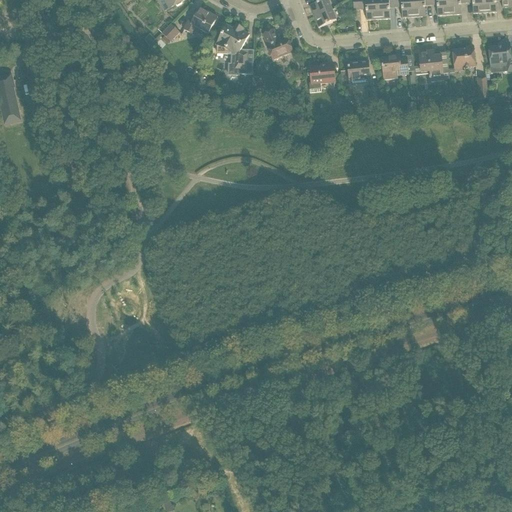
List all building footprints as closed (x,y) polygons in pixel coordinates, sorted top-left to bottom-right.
[(161,0),(159,2),(165,12),(176,6),(177,7),(182,4),(181,3),(185,0),(161,0)] [(318,0),(320,2),(309,7),(314,18),(332,10),(327,0),(318,0)] [(377,0),(366,1),(365,0),(361,0),(359,0),(360,10),(366,10),(366,21),(378,20),(377,0)] [(389,8),(395,8),(394,0),(382,0),(377,0),(378,20),(390,19),(389,8)] [(412,0),(394,0),(395,8),(401,8),(402,19),(414,18),(412,0)] [(425,6),(431,6),(430,0),(412,0),(414,18),(426,17),(425,6)] [(448,0),(430,0),(431,6),(437,5),(437,16),(449,16),(448,0)] [(460,4),(466,4),(466,0),(448,0),(449,16),(461,15),(460,4)] [(483,0),(466,0),(466,4),(472,3),(473,14),(485,13),(483,0)] [(496,2),(499,1),(498,0),(483,0),(485,13),(497,13),(496,2)] [(502,9),(511,7),(511,0),(498,0),(499,1),(502,1),(502,9)] [(208,35),(218,18),(200,8),(196,15),(193,13),(183,30),(194,36),(197,29),(208,35)] [(336,21),(332,12),(332,10),(314,18),(318,29),(336,21)] [(171,25),(162,34),(170,43),(180,33),(171,25)] [(243,32),(244,30),(236,26),(234,30),(227,26),(216,47),(216,55),(231,55),(231,64),(228,64),(228,76),(239,77),(239,75),(253,76),(253,61),(247,61),(248,54),(241,50),(249,35),(243,32)] [(277,40),(278,40),(274,30),(263,35),(268,47),(267,47),(272,61),(293,52),(288,39),(278,43),(277,40)] [(150,35),(145,40),(146,41),(150,47),(156,41),(150,35)] [(511,54),(511,55),(510,44),(501,45),(501,48),(499,49),(499,48),(489,49),(491,70),(506,68),(507,73),(511,72),(511,54)] [(464,70),(475,68),(474,49),(453,51),(455,72),(464,71),(464,70)] [(433,52),(419,53),(420,63),(420,67),(421,74),(430,73),(431,83),(444,81),(441,56),(434,57),(434,55),(434,54),(433,52)] [(400,57),(396,57),(395,55),(391,56),(391,58),(381,59),(384,81),(398,79),(398,77),(409,76),(407,58),(400,59),(400,57)] [(350,68),(348,68),(349,78),(349,83),(352,82),(352,85),(366,83),(366,81),(370,81),(369,72),(368,62),(349,64),(350,68)] [(311,80),(308,80),(309,90),(309,94),(321,93),(321,89),(320,85),(335,83),(334,73),(333,64),(324,64),(324,67),(310,68),(311,78),(311,80)] [(12,76),(0,78),(0,105),(5,126),(21,123),(13,88),(14,88),(12,76)] [(487,98),(488,97),(486,78),(476,79),(479,100),(487,99),(487,98)] [(262,100),(267,93),(259,88),(255,95),(262,100)] [(371,110),(381,109),(379,88),(370,89),(371,110)] [(169,498),(163,500),(166,511),(172,511),(174,511),(169,498)]
